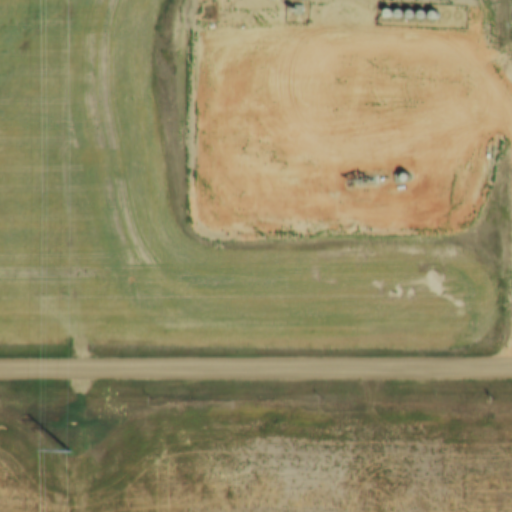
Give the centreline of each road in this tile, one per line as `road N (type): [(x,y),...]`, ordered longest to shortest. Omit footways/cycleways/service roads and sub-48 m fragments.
road 1 (residential): [(0,365),(511,365)]
road 2 (track): [(372,511),(373,365)]
